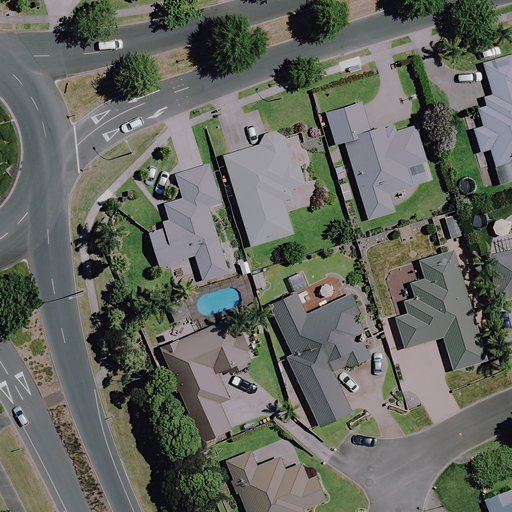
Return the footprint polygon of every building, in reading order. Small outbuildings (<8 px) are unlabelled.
[(511,56),(484,65),(496,103),(478,109),(484,127),(474,130),(481,153),(491,150),(502,186),(511,182),(511,56)] [(371,132),(362,103),(327,113),(337,146),(346,143),(369,220),(396,213),(390,195),(413,188),(407,168),(428,162),(417,127),(396,133),(394,125),(371,132)] [(288,130),(262,138),(264,144),(225,156),(253,247),(295,234),(284,200),(293,197),(291,190),(305,186),(288,130)] [(170,226),(150,232),(161,266),(196,255),(205,281),(231,273),(209,206),(225,201),(214,165),(178,177),(185,199),(164,206),(170,226)] [(460,218),(446,221),(450,240),(464,237),(460,218)] [(498,301),(511,298),(511,251),(489,256),(498,301)] [(487,361),(453,252),(421,262),(427,280),(413,284),(422,311),(397,319),(406,350),(442,339),(452,372),(487,361)] [(350,368),(351,372),(373,361),(360,333),(368,329),(353,295),(310,315),(300,294),(272,307),(294,356),(289,358),(321,427),(352,413),(339,384),(337,374),(350,368)] [(249,363),(256,360),(248,340),(236,345),(226,322),(161,348),(200,443),(233,429),(221,402),(230,398),(223,380),(251,369),(249,363)] [(258,466),(253,452),(228,462),(248,511),(298,511),(330,500),(321,477),(309,482),(302,464),(287,470),(282,456),(258,466)] [(511,511),(511,493),(488,502),(491,511),(511,511)]
